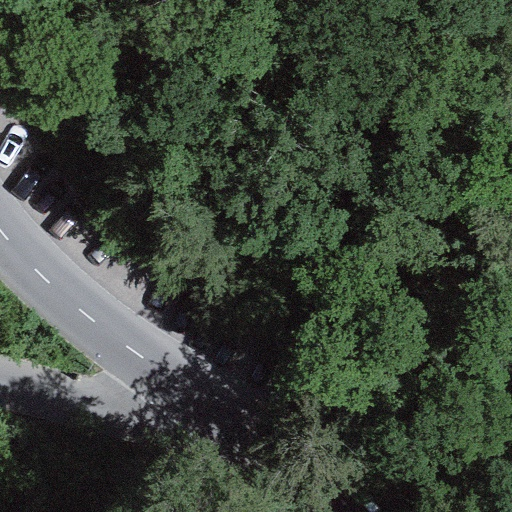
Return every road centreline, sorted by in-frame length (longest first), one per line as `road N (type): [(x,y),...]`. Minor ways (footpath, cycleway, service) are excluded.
road 1 (residential): [(185,374),(0,201)]
road 2 (residential): [(362,511),(341,478),(185,374)]
road 3 (residential): [(185,374),(62,396),(0,379)]
